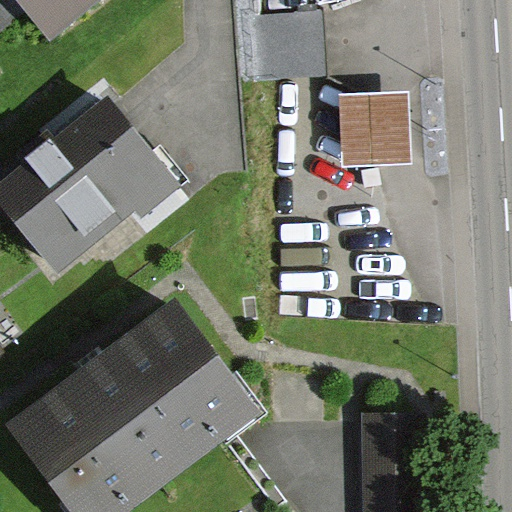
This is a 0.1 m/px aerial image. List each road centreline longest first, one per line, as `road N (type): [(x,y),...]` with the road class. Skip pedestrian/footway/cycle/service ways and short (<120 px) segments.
road 1 (secondary): [(493,0),(511,345)]
road 2 (unknown): [(507,265),(438,186),(419,127),(403,0)]
